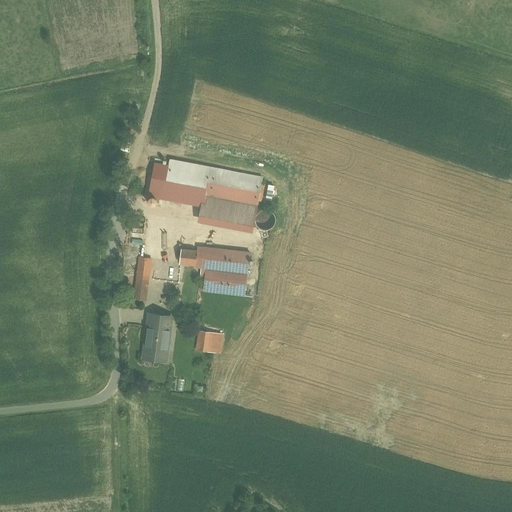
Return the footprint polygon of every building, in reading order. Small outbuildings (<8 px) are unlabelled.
[(252,232),(262,177),(170,160),(167,174),(153,172),(149,194),(202,203),(199,222),(252,232)] [(258,210),(259,227),(276,227),(275,210),(258,210)] [(249,252),(198,246),(198,251),(196,264),(196,267),(246,273),(249,252)] [(181,263),(196,264),(198,251),(182,250),(181,263)] [(247,275),(205,270),(203,291),(245,296),(247,275)] [(149,278),(137,277),(134,299),(146,300),(149,278)] [(159,315),(150,314),(148,327),(149,328),(147,340),(145,340),(143,354),(154,356),(153,359),(165,360),(167,344),(169,344),(171,335),(168,334),(170,316),(159,314),(159,315)] [(212,332),(199,330),(197,350),(209,351),(212,332)]
